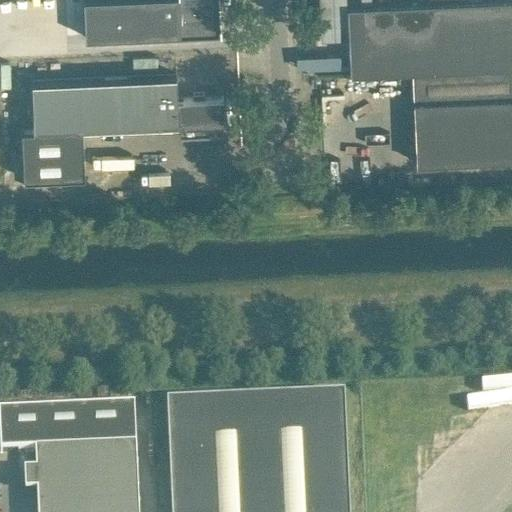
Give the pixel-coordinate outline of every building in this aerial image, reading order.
[(83,0),(85,37),(197,32),(220,31),(219,0),(83,0)] [(413,70),(511,66),(511,0),(470,0),(347,5),(351,73),(413,70)] [(106,76),(106,66),(75,67),(76,77),(106,76)] [(414,101),(511,96),(511,66),(413,70),(414,101)] [(21,130),(23,177),(24,185),(39,184),(39,177),(84,174),(82,127),(224,120),(223,95),(204,96),(204,92),(193,92),(193,97),(177,97),(176,74),(32,81),(34,129),(21,130)] [(511,96),(414,101),(417,162),(511,157),(511,96)] [(349,511),(344,398),(167,406),(171,511),(349,511)] [(35,453),(37,511),(139,511),(135,408),(0,413),(0,444),(0,455),(35,453)]
